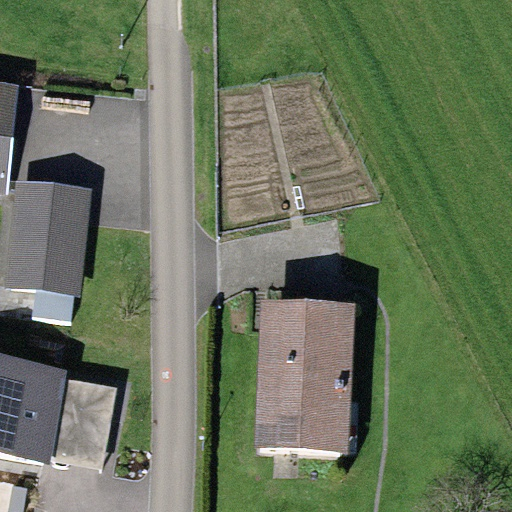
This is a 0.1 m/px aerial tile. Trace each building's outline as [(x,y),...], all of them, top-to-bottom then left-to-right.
[(0,190),(5,192),(17,89),(0,86),(0,190)] [(21,187),(9,291),(73,299),(85,194),(21,187)] [(261,321),(257,458),(347,461),(350,323),(261,321)] [(0,457),(44,465),(54,410),(111,420),(116,390),(59,380),(60,371),(0,360),(0,457)] [(54,410),(44,465),(101,475),(111,420),(54,410)]
